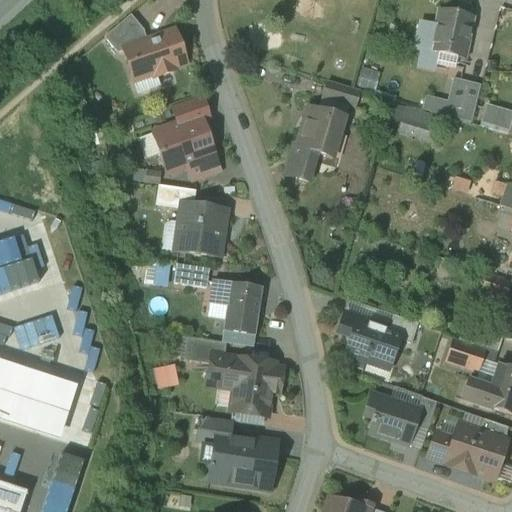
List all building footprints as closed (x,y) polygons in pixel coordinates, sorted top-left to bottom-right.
[(472,19),(439,12),(432,44),(426,43),(424,53),(437,56),(435,64),(454,69),(456,60),(465,62),(469,42),(467,41),(472,19)] [(130,17),(104,39),(117,55),(123,53),(123,52),(147,43),(143,34),(144,33),(130,17)] [(147,43),(123,52),(123,53),(134,82),(155,74),(157,79),(173,73),(171,69),(184,64),(173,34),(147,43)] [(479,87),(453,81),(443,117),(471,124),(479,87)] [(359,95),(326,85),(322,98),(355,108),(359,95)] [(201,98),(171,109),(177,126),(199,119),(202,126),(210,124),(201,98)] [(344,119),(307,108),(295,148),(295,150),(316,156),(332,161),(344,119)] [(177,126),(153,135),(167,175),(187,168),(192,182),(218,172),(202,126),(199,119),(177,126)] [(316,156),(295,150),(295,148),(294,147),(285,177),(308,184),(316,156)] [(511,188),(506,187),(500,207),(504,209),(511,211),(511,188)] [(195,193),(158,188),(155,208),(180,211),(181,205),(193,206),(195,193)] [(193,206),(181,205),(180,211),(174,254),(218,261),(226,211),(193,206)] [(511,211),(504,209),(501,220),(511,224),(510,232),(511,232),(511,211)] [(208,271),(176,266),(173,285),(206,290),(208,271)] [(509,285),(486,277),(480,293),(504,301),(509,285)] [(261,291),(212,283),(208,306),(226,308),(223,333),(254,338),(261,291)] [(388,331),(344,316),(338,335),(351,339),(345,358),(364,365),(365,364),(388,371),(398,342),(393,340),(395,333),(388,331)] [(417,326),(393,317),(388,331),(395,333),(393,340),(398,342),(411,346),(417,326)] [(502,339),(478,331),(473,344),(498,353),(502,339)] [(217,344),(187,340),(184,362),(214,367),(217,344)] [(472,349),(452,342),(445,363),(477,374),(482,362),(469,357),(472,349)] [(498,353),(473,344),(472,349),(469,357),(482,362),(493,365),(498,353)] [(274,367),(222,359),(219,382),(234,384),(230,413),(244,415),(264,418),(266,418),(271,387),(279,388),(281,372),(273,370),(274,367)] [(73,389),(0,364),(0,420),(56,439),(73,389)] [(511,370),(499,366),(491,390),(472,384),(466,403),(491,411),(491,410),(511,417),(511,370)] [(417,412),(372,397),(365,419),(374,422),(370,435),(394,443),(395,441),(406,445),(405,446),(407,447),(413,428),(418,412),(417,412)] [(421,399),(417,412),(418,412),(413,428),(426,432),(436,404),(421,399)] [(264,418),(244,415),(242,425),(262,428),(264,418)] [(234,423),(203,419),(200,440),(231,445),(234,423)] [(508,430),(484,421),(479,435),(504,443),(508,430)] [(479,435),(458,427),(453,441),(439,436),(430,461),(488,481),(495,477),(506,444),(504,443),(479,435)] [(276,444),(238,438),(231,482),(268,488),(271,470),(272,470),(276,444)] [(0,448),(0,472),(3,473),(10,452),(0,448)] [(66,511),(82,463),(60,456),(41,511),(66,511)] [(20,511),(26,494),(0,485),(0,511),(20,511)] [(329,500),(325,511),(368,511),(369,510),(370,508),(360,505),(358,510),(329,500)]
